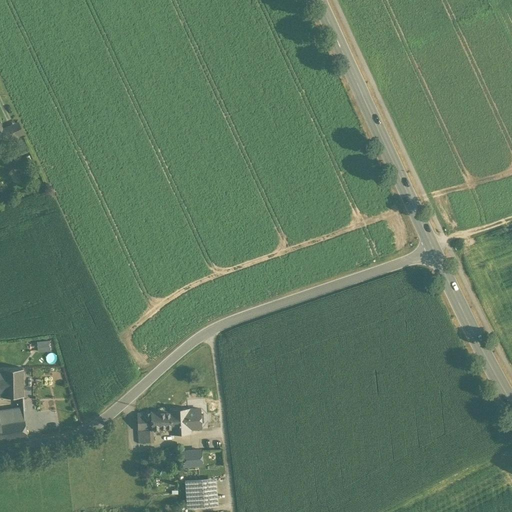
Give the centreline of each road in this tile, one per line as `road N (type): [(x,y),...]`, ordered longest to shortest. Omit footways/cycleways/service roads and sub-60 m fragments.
road 1 (unclassified): [(0,450),(75,435),(211,329),(434,252)]
road 2 (primary): [(318,0),(434,252)]
road 3 (track): [(211,329),(233,511)]
road 4 (primary): [(434,252),(511,403)]
